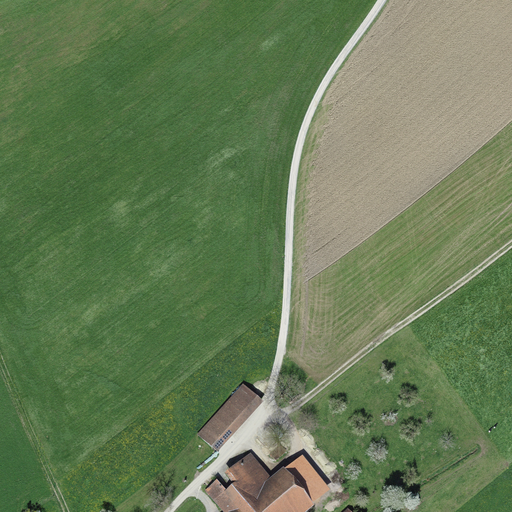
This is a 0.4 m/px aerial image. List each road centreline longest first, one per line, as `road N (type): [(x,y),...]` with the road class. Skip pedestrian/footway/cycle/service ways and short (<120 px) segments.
road 1 (track): [(265,404),(281,347),(302,136),(332,70),(382,0)]
road 2 (track): [(511,243),(278,416)]
road 3 (track): [(67,511),(0,352)]
road 4 (unclassified): [(169,511),(265,404)]
